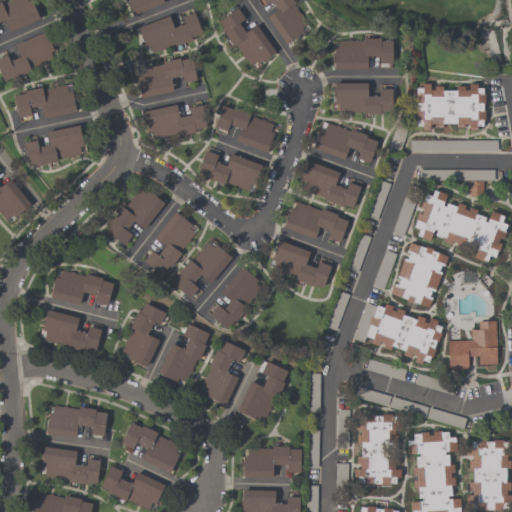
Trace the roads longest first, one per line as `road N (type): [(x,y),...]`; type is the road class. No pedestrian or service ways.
road 1 (residential): [(0,510),(15,435),(3,324),(10,301),(40,239),(126,150)]
road 2 (residential): [(126,150),(244,235),(258,226),(301,120),(298,89)]
road 3 (residential): [(8,366),(84,376),(199,422),(216,472),(202,497)]
road 4 (residential): [(126,150),(68,0)]
